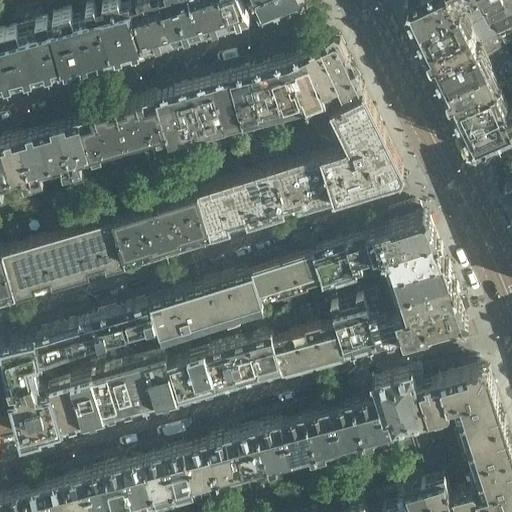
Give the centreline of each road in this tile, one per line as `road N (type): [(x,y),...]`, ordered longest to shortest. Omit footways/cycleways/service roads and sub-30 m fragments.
road 1 (residential): [(511,319),(0,463)]
road 2 (residential): [(0,312),(448,171)]
road 3 (residential): [(349,0),(0,107)]
road 4 (tertiary): [(361,0),(448,171)]
road 5 (tertiary): [(448,171),(511,309)]
